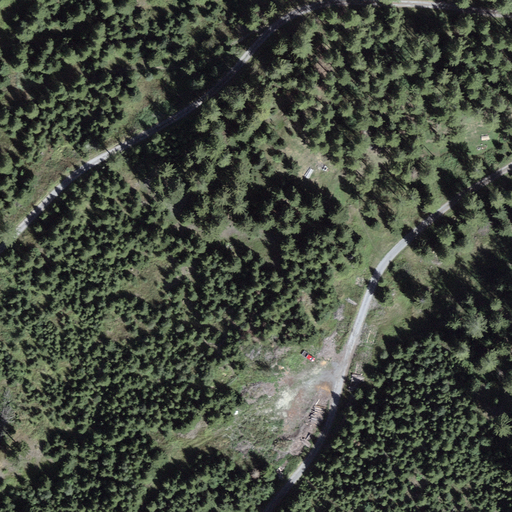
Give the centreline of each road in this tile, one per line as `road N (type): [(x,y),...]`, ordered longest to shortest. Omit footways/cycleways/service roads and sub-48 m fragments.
road 1 (track): [(511,166),(450,204),(382,265),(317,447),(268,511)]
road 2 (track): [(0,246),(64,183),(185,112),(239,66)]
road 3 (track): [(141,511),(190,445),(341,376)]
road 4 (track): [(239,66),(270,30),(305,9),(348,1),(432,5)]
